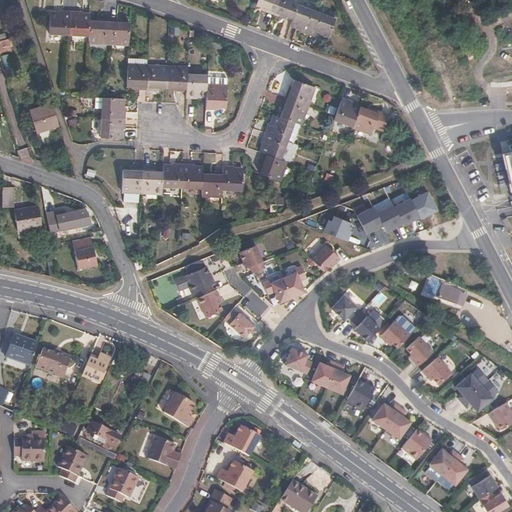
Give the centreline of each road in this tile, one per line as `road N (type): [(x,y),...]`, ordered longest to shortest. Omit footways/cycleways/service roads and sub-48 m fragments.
road 1 (residential): [(291,318),(385,368),(421,407),(482,444),(511,477)]
road 2 (residential): [(115,317),(129,278),(94,197),(0,159)]
road 3 (secondary): [(242,385),(420,511)]
road 4 (residential): [(291,318),(337,273),(405,245),(479,236)]
road 5 (residential): [(274,46),(238,136),(175,140),(157,124)]
road 6 (residential): [(172,511),(242,385)]
road 7 (secondary): [(115,317),(242,385)]
road 8 (residential): [(274,46),(408,98)]
road 9 (residential): [(159,2),(274,46)]
